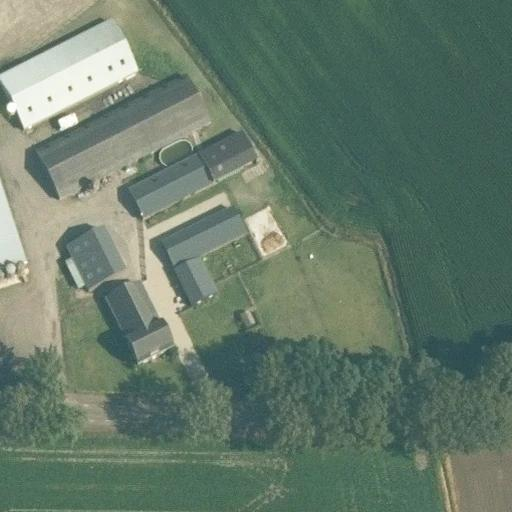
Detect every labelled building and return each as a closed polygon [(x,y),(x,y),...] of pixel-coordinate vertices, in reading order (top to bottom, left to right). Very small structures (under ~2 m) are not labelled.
[(0,79),(0,87),(23,132),(136,74),(110,23),(0,79)] [(35,155),(59,202),(210,124),(186,78),(35,155)] [(128,191),(143,220),(235,174),(221,145),(128,191)] [(0,272),(25,264),(0,189),(0,272)] [(125,275),(102,231),(66,250),(88,293),(125,275)] [(174,239),(160,245),(173,273),(187,266),(174,239)] [(173,273),(172,273),(190,310),(218,296),(200,259),(187,266),(173,273)] [(137,368),(172,351),(158,323),(156,324),(138,287),(106,302),(125,341),(124,341),(137,368)]
